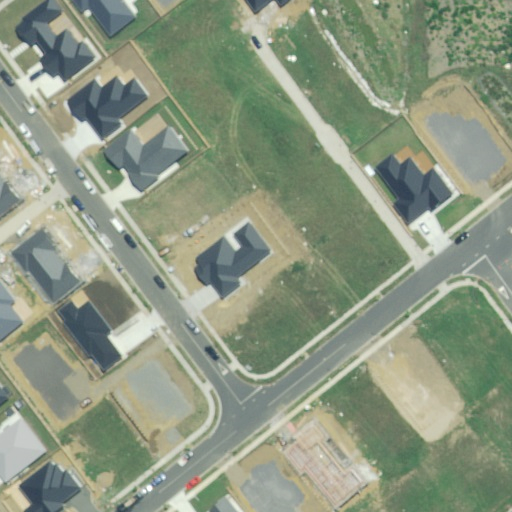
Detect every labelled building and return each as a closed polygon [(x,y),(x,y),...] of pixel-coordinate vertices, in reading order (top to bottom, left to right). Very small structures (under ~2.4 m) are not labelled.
[(25,20),(15,28),(30,47),(36,42),(46,55),(40,59),(53,76),(58,72),(66,81),(94,58),(82,42),(79,45),(67,30),(57,37),(46,25),(62,12),(51,0),(47,0),(24,19),(25,20)] [(74,0),(83,10),(87,6),(111,37),(137,17),(123,0),(74,0)] [(249,0),(257,10),(270,0),(277,0),(282,6),(290,0),(249,0)] [(94,80),(67,102),(82,120),(85,118),(102,139),(121,124),(117,118),(145,96),(133,81),(125,87),(118,78),(102,91),(94,80)] [(131,130),(104,151),(118,168),(121,165),(142,191),(158,178),(157,176),(186,153),(167,128),(144,146),(131,130)] [(425,177),(410,158),(400,166),(392,155),(376,168),(401,199),(394,204),(411,225),(451,194),(432,171),(425,177)] [(0,220),(21,204),(6,185),(4,186),(0,180),(0,220)] [(211,280),(224,296),(240,283),(236,278),(270,251),(248,222),(234,233),(244,247),(236,253),(224,238),(195,260),(201,266),(195,270),(206,284),(211,280)] [(41,229),(11,252),(26,271),(29,269),(56,303),(82,283),(67,264),(65,265),(52,249),(55,246),(41,229)] [(0,341),(0,342),(23,324),(9,306),(14,302),(0,284),(0,341)] [(71,303),(58,313),(67,324),(65,325),(90,357),(92,356),(104,371),(121,358),(103,336),(110,331),(87,303),(77,311),(71,303)] [(34,345),(16,359),(62,418),(80,404),(61,380),(72,371),(50,344),(39,352),(34,345)] [(151,358),(127,377),(166,427),(191,408),(151,358)] [(0,475),(6,482),(46,451),(19,418),(0,432),(0,475)] [(365,486),(314,422),(280,449),(301,475),(306,472),(336,510),(365,486)] [(35,503),(26,511),(57,511),(65,506),(62,503),(80,490),(65,471),(62,474),(56,467),(54,469),(49,463),(21,485),(35,503)] [(235,511),(223,496),(208,508),(211,511),(235,511)]
